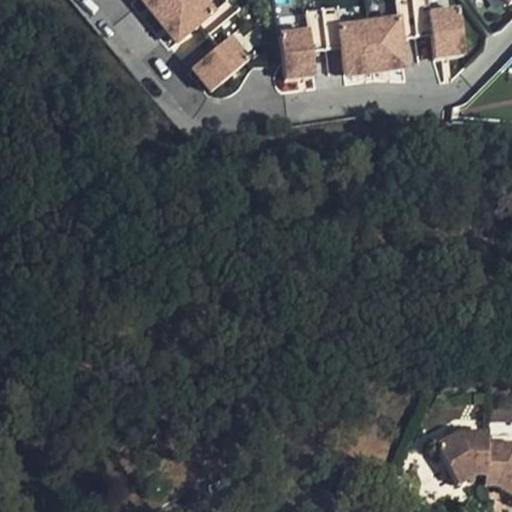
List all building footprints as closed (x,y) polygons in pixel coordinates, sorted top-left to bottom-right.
[(136,0),(155,23),(182,0),(136,0)] [(196,28),(212,15),(211,14),(199,0),(182,0),(155,23),(174,46),(196,28)] [(414,35),(408,0),(392,0),(395,18),(396,18),(399,38),(414,35)] [(427,13),(425,0),(408,0),(414,35),(429,33),(426,13),(427,13)] [(233,17),(237,13),(227,1),(211,14),(212,15),(196,28),(206,39),(233,17)] [(338,26),(335,6),(319,8),(325,48),(340,46),(337,26),(338,26)] [(325,48),(319,8),(303,10),(306,30),(307,30),(310,50),(325,48)] [(462,53),(456,9),(427,13),(426,13),(429,33),(432,57),(462,53)] [(228,42),(244,29),(233,17),(206,39),(216,51),(227,41),(228,42)] [(399,38),(396,18),(395,18),(367,22),(373,70),(403,66),(399,38)] [(373,70),(367,22),(338,26),(337,26),(340,46),(344,74),(373,70)] [(310,50),(307,30),(306,30),(277,34),(284,78),(313,74),(310,50)] [(209,96),(247,64),(228,42),(227,41),(216,51),(190,72),(209,96)] [(457,437),(435,449),(455,487),(474,477),(485,477),(486,447),(486,438),(457,437)] [(511,448),(486,447),(485,477),(485,488),(494,488),(511,498),(511,448)]
